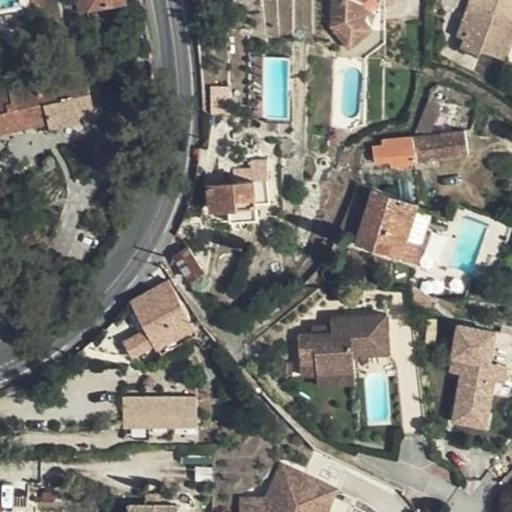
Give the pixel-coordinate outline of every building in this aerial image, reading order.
[(76,0),(79,10),(89,8),(86,0),(76,0)] [(334,0),(332,27),(353,48),(377,28),(363,14),(364,4),(366,0),(334,0)] [(511,0),(472,0),(469,8),(475,11),(465,38),(462,47),(479,53),(480,49),(505,59),(511,39),(511,0)] [(458,36),(465,38),(475,11),(469,8),(458,36)] [(30,38),(5,34),(0,54),(25,59),(30,38)] [(0,126),(1,132),(29,126),(51,120),(51,126),(80,119),(79,114),(96,110),(87,70),(10,89),(3,91),(0,93),(0,126)] [(215,82),(219,109),(234,106),(229,80),(215,82)] [(468,141),(464,125),(430,133),(441,106),(428,100),(414,135),(382,137),(383,142),(373,144),(377,163),(392,161),(393,166),(426,159),(425,151),(468,141)] [(291,170),(291,138),(281,138),(282,169),(291,170)] [(240,179),(210,183),(213,208),(215,219),(259,215),(256,178),(270,176),(267,157),(254,159),(254,166),(239,167),(240,179)] [(419,259),(435,209),(375,190),(359,241),(404,256),(405,254),(419,259)] [(203,269),(193,254),(181,263),(190,277),(203,269)] [(173,286),(169,281),(153,289),(157,296),(173,286)] [(195,325),(173,286),(157,296),(153,289),(134,299),(134,302),(148,327),(156,341),(159,346),(195,325)] [(389,314),(332,317),(333,333),(299,336),(302,366),(316,365),(317,375),(357,372),(357,355),(392,352),(389,314)] [(498,328),(460,321),(455,353),(460,355),(458,370),(463,371),(458,405),(490,410),(498,374),(490,373),(492,359),(498,328)] [(198,331),(195,325),(159,346),(162,352),(198,331)] [(156,341),(148,327),(127,339),(135,353),(156,341)] [(510,362),(492,359),(490,373),(498,374),(508,376),(510,362)] [(197,391),(123,392),(124,423),(197,422),(197,391)] [(490,410),(458,405),(456,420),(488,425),(490,410)] [(345,464),(311,450),(300,477),(282,470),(268,502),(243,503),(243,511),(319,511),(329,491),(334,493),(345,464)] [(177,511),(177,503),(130,502),(130,511),(177,511)]
